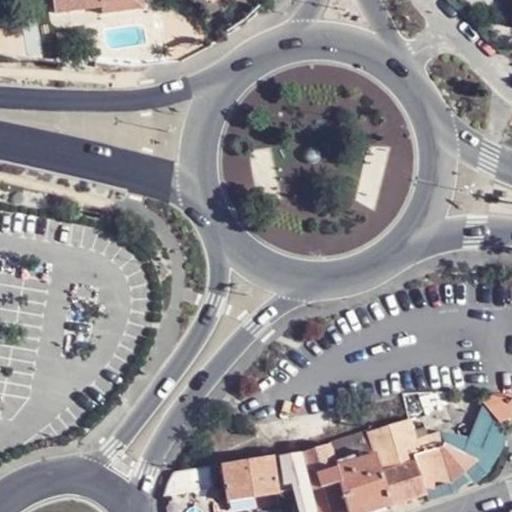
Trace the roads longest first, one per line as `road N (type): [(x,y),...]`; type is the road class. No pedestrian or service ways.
road 1 (secondary): [(133,511),(164,431),(229,348),(308,282)]
road 2 (secondary): [(226,236),(221,284),(195,337),(110,450),(83,473)]
road 3 (primary): [(235,78),(147,98),(0,95)]
road 4 (primary): [(0,140),(145,174),(211,210)]
road 5 (primary): [(235,78),(206,127),(202,183),(211,210)]
road 6 (primary): [(308,282),(368,274),(416,239)]
